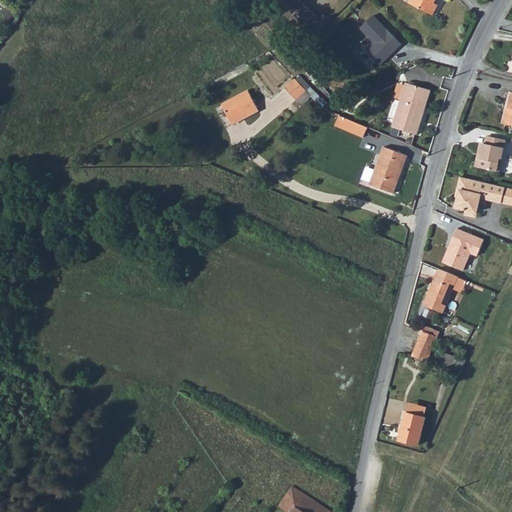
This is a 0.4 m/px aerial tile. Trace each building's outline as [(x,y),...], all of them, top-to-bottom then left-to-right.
[(284,0),(277,7),(299,31),(310,20),(290,0),(284,0)] [(409,0),(430,11),(436,1),(434,0),(409,0)] [(369,14),(357,28),(372,41),(364,50),(380,64),(400,42),(369,14)] [(308,38),(320,26),(315,21),(303,33),(308,38)] [(296,78),(286,87),(297,98),(306,90),(296,78)] [(395,126),(419,135),(423,125),(421,124),(426,108),(429,109),(435,91),(411,82),(395,126)] [(231,120),(242,114),(244,118),(260,111),(249,90),(223,103),(231,120)] [(500,121),(511,123),(511,90),(508,90),(500,121)] [(231,120),(233,124),(244,118),(242,114),(231,120)] [(335,126),(364,138),(369,127),(340,115),(335,126)] [(475,165),(498,171),(505,139),(487,135),(485,143),(481,142),(475,165)] [(385,147),(373,175),(369,182),(393,193),(398,180),(395,179),(406,153),(386,145),(385,147)] [(395,179),(398,180),(409,155),(406,153),(395,179)] [(511,184),(461,173),(458,186),(461,186),(459,194),(457,203),(466,206),(466,208),(468,211),(474,212),(476,210),(480,193),(481,188),(486,190),(485,194),(509,200),(510,193),(511,193),(511,184)] [(457,228),(442,263),(463,271),(470,254),(477,256),(484,239),(457,228)] [(466,281),(437,269),(433,279),(435,280),(429,293),(428,292),(422,305),(442,313),(453,288),(461,292),(466,281)] [(419,326),(407,357),(428,365),(438,339),(439,334),(419,326)] [(436,355),(432,366),(454,374),(457,363),(436,355)] [(397,439),(416,445),(429,410),(412,404),(410,412),(407,411),(397,439)] [(326,511),(291,489),(278,509),(281,511),(326,511)]
